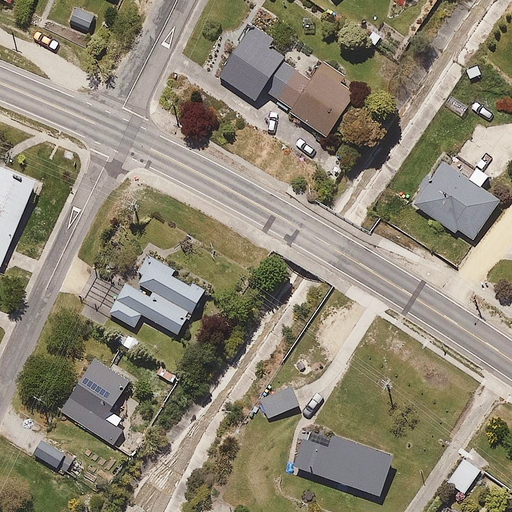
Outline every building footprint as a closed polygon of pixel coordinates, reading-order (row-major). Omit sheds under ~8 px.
[(259,31),(236,18),(204,67),(239,93),(249,84),(310,129),(344,85),(306,62),(297,73),(257,40),(259,31)] [(487,192),(428,151),(396,195),(441,227),(445,222),(457,235),(487,192)] [(0,233),(24,173),(0,163),(0,233)] [(120,279),(109,276),(92,306),(118,320),(126,311),(160,327),(190,285),(134,245),(121,264),(125,270),(120,279)] [(114,375),(76,353),(47,403),(99,440),(111,424),(93,411),(114,375)] [(290,386),(259,400),(268,421),(299,407),(290,386)] [(312,440),(288,433),(280,457),(366,485),(378,448),(316,428),(312,440)] [(466,459),(451,480),(462,487),(460,490),(468,496),(484,473),(466,459)] [(449,511),(431,498),(420,511),(449,511)]
